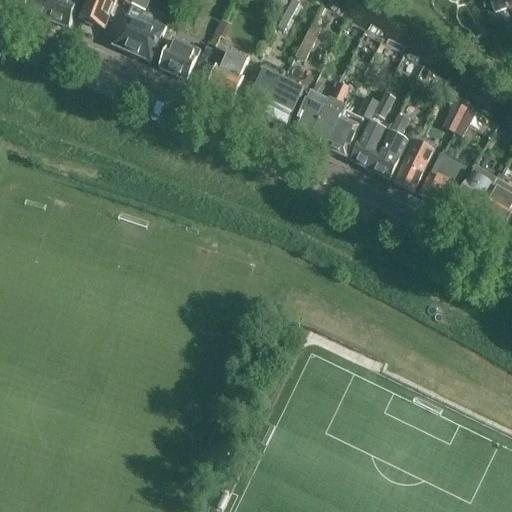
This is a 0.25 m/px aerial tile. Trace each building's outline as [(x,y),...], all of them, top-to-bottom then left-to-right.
[(77,9),(68,5),(53,0),(30,0),(25,15),(69,31),(78,9),(77,9)] [(77,9),(79,3),(70,0),(68,5),(77,9)] [(105,32),(118,1),(114,0),(90,0),(81,22),(85,24),(86,26),(92,29),(94,28),(105,32)] [(508,15),(501,0),(476,0),(485,22),(508,15)] [(133,58),(145,31),(126,22),(114,50),(116,51),(133,58)] [(307,62),(323,30),(314,25),(298,57),(307,62)] [(151,67),(163,39),(145,31),(133,58),(149,65),(151,67)] [(188,83),(202,56),(173,43),(160,70),(160,69),(159,71),(188,84),(188,83)] [(245,84),(228,76),(234,64),(209,52),(193,85),(208,93),(207,94),(234,107),(245,84)] [(265,122),(277,98),(254,87),(242,111),(265,122)] [(389,120),(397,99),(386,95),(383,103),(367,98),(363,111),(389,120)] [(288,133),(299,109),(277,98),(265,122),(288,133)] [(457,134),(469,110),(457,103),(444,127),(457,134)] [(311,144),(325,115),(306,106),(292,135),(311,144)] [(328,153),(342,123),(325,115),(311,144),(328,153)] [(347,162),(361,132),(342,123),(328,153),(347,162)] [(371,174),(382,153),(362,143),(351,164),(371,174)] [(415,148),(407,164),(395,186),(415,196),(435,157),(426,153),(427,152),(419,145),(416,148),(415,148)] [(391,184),(401,164),(382,153),(371,174),(391,184)] [(445,212),(456,192),(431,179),(419,198),(445,212)] [(473,227),(486,205),(464,193),(451,215),(473,227)] [(501,243),(511,223),(511,220),(486,205),(473,227),(501,243)]
